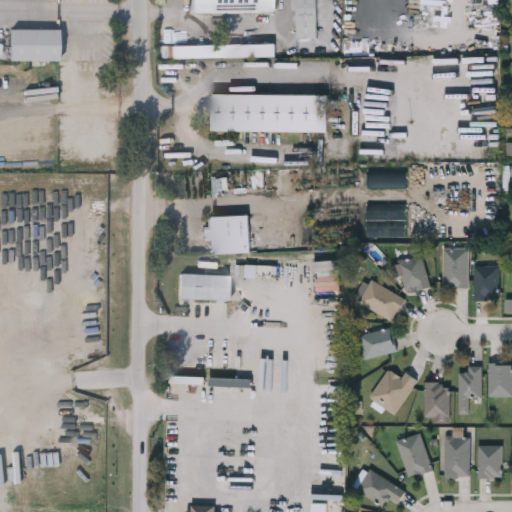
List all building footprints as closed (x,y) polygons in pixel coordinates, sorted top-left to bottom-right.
[(190,13),(190,0),(273,0),(273,13),(190,13)] [(296,0),(316,0),(316,38),(296,38),(296,0)] [(11,62),(59,62),(59,31),(11,31),(11,62)] [(276,57),(171,58),(171,44),(276,44),(276,57)] [(328,94),(328,131),(212,131),(212,94),(328,94)] [(405,205),(405,219),(370,219),(370,208),(398,208),(398,205),(405,205)] [(212,254),(211,217),(249,216),(250,253),(212,254)] [(469,247),(469,287),(444,287),(444,247),(469,247)] [(399,260),(423,255),(431,286),(406,292),(399,260)] [(475,300),(475,266),(499,266),(499,300),(475,300)] [(181,300),(181,275),(229,275),(229,300),(181,300)] [(394,320),(359,302),(371,279),(406,297),(394,320)] [(367,359),(361,336),(391,327),(397,350),(367,359)] [(511,396),(490,396),(490,364),(511,364),(511,396)] [(471,398),(471,414),(460,414),(460,372),(468,372),(468,366),(483,366),(483,398),(471,398)] [(403,377),(407,372),(419,380),(396,414),(371,397),(390,369),(403,377)] [(451,416),(426,416),(426,382),(451,382),(451,416)] [(201,475),(201,423),(166,423),(166,475),(201,475)] [(447,435),(454,435),(454,427),(471,427),(471,476),(447,476),(447,435)] [(398,440),(422,433),(433,470),(410,477),(398,440)] [(479,477),(479,445),(504,445),(504,477),(479,477)] [(399,503),(389,497),(383,506),(358,489),(372,468),(407,492),(399,503)] [(58,506),(105,506),(105,497),(58,497),(58,506)]
